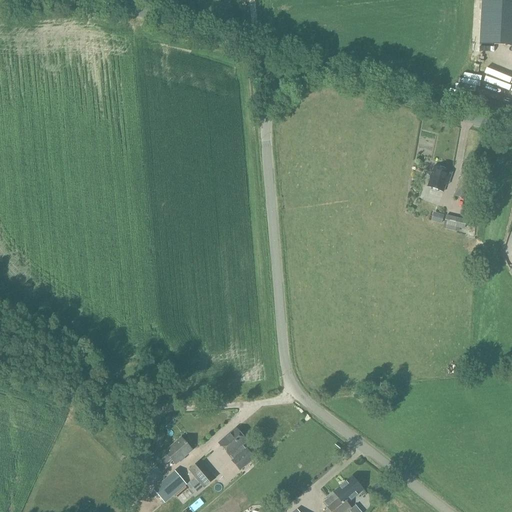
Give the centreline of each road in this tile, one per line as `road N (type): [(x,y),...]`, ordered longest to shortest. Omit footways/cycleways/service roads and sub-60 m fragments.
road 1 (unclassified): [(446,511),(312,406),(286,370),(264,135),(271,101),(284,86)]
road 2 (tertiary): [(511,128),(332,73),(284,86)]
road 3 (tertiary): [(284,86),(255,49),(101,0)]
